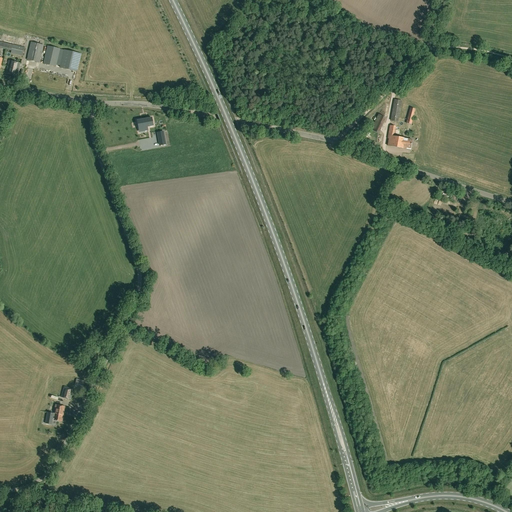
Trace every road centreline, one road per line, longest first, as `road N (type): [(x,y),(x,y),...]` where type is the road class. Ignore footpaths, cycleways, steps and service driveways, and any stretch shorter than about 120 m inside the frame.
road 1 (primary): [(360,511),(268,221),(172,0)]
road 2 (unclassified): [(0,490),(28,487),(54,463),(138,290),(137,264),(92,135),(94,102)]
road 3 (unclassified): [(335,141),(154,105),(94,102)]
road 4 (unclassified): [(335,141),(511,203)]
road 5 (track): [(428,46),(335,141)]
road 6 (primary): [(501,511),(438,496),(374,511)]
